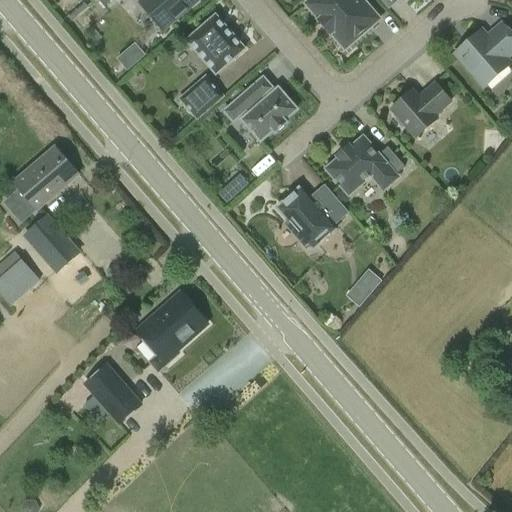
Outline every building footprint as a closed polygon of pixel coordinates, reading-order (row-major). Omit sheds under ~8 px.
[(197,0),(142,0),(139,3),(163,30),(197,0)] [(361,20),(371,11),(361,0),(310,0),(305,4),(307,7),(319,20),(318,21),(329,34),(330,33),(344,49),(368,29),(361,20)] [(215,15),(186,40),(215,74),(244,49),(215,15)] [(454,54),(474,76),(483,87),(510,64),(505,59),(511,52),(511,36),(502,24),(486,38),(481,31),(454,54)] [(178,99),(197,122),(226,98),(206,75),(178,99)] [(262,78),(223,112),(232,122),(244,112),(247,115),(241,120),(260,141),(272,131),(274,134),(286,123),(284,120),(296,110),(277,89),(265,100),(262,97),(272,88),(262,78)] [(412,91),(390,110),(396,117),(394,119),(402,128),(404,126),(415,138),(437,119),(434,116),(450,102),(434,84),(418,98),(412,91)] [(400,178),(397,173),(404,167),(387,148),(377,156),(362,139),(351,149),(348,146),(336,157),(338,159),(326,170),(348,195),(370,175),(385,192),(400,178)] [(13,183),(37,211),(79,175),(55,147),(13,183)] [(329,212),(314,194),(309,199),(300,188),(276,208),(288,222),(292,218),(303,230),(295,237),(305,249),(309,246),(312,250),(336,229),(332,226),(338,221),(348,213),(340,203),(329,212)] [(48,215),(22,237),(56,275),(81,253),(48,215)] [(16,252),(0,266),(0,294),(7,303),(37,276),(16,252)] [(369,270),(358,283),(371,295),(382,282),(369,270)] [(134,333),(155,357),(149,362),(158,372),(179,354),(177,352),(208,325),(181,293),(134,333)] [(511,355),(495,381),(511,391),(511,355)] [(140,404),(105,366),(84,385),(120,423),(140,404)]
